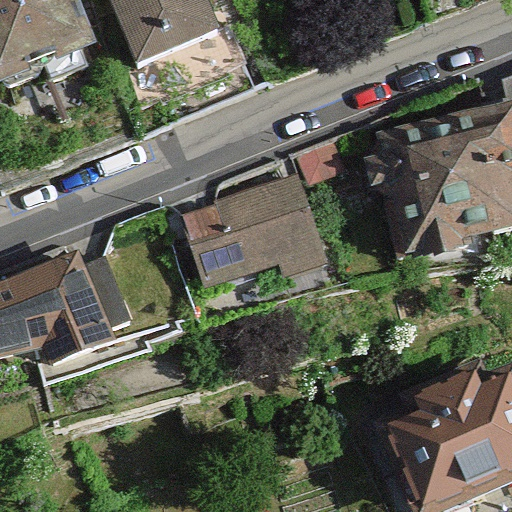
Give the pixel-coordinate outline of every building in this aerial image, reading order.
[(69,0),(0,0),(0,98),(94,63),(69,0)] [(205,0),(105,0),(135,74),(221,39),(205,0)] [(511,106),(375,138),(407,276),(511,251),(511,106)] [(293,171),(174,219),(219,328),(337,281),(293,171)] [(0,393),(118,350),(85,261),(0,292),(0,393)] [(511,511),(511,367),(378,425),(415,511),(511,511)]
